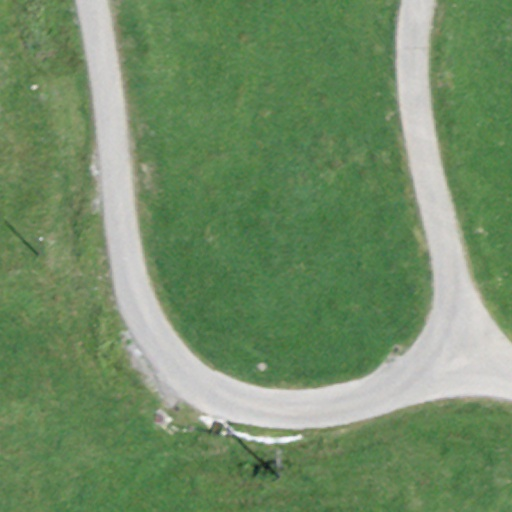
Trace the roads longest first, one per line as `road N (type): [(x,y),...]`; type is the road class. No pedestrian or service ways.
road 1 (unclassified): [(103,0),(135,301),(205,391),(316,414),(428,371),(454,336)]
road 2 (unclassified): [(454,336),(481,299),(448,155),(435,0)]
